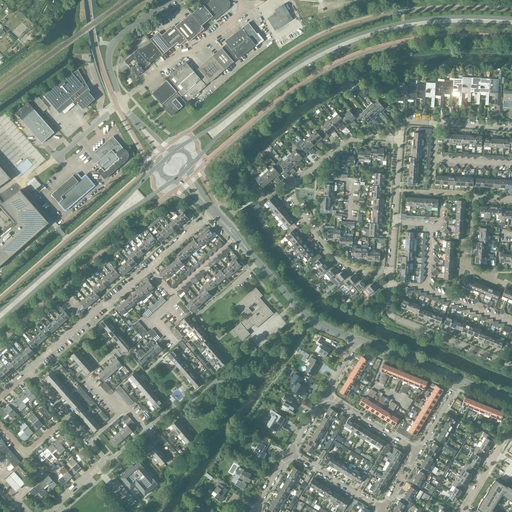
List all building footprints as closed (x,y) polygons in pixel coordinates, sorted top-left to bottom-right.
[(202,25),(210,18),(211,17),(213,20),(228,7),(229,2),(226,0),(212,0),(206,6),(204,4),(204,3),(202,5),(192,13),(192,12),(176,25),(175,23),(162,34),(160,31),(151,39),(164,53),(174,44),(178,41),(181,44),(187,38),(189,41),(201,32),(203,31),(202,30),(205,28),(202,25)] [(267,18),(271,24),(275,30),(290,21),(293,19),(284,3),(274,9),(276,12),(267,18)] [(227,45),(237,58),(238,58),(256,45),(257,46),(264,41),(258,33),(257,34),(248,23),(224,41),(227,45)] [(135,52),(124,61),(125,62),(127,64),(133,59),(138,64),(134,67),(133,66),(130,68),(132,69),(137,76),(141,73),(142,72),(143,72),(145,70),(144,69),(149,65),(150,64),(150,63),(161,53),(151,42),(138,51),(137,50),(135,52)] [(227,45),(214,56),(216,59),(224,68),(237,58),(227,45)] [(216,59),(214,56),(208,61),(209,62),(196,73),(185,61),(166,78),(187,102),(206,86),(206,85),(210,81),(211,82),(213,80),(212,79),(224,68),(216,59)] [(72,72),(44,96),(60,114),(75,101),(83,110),(95,99),(89,92),(90,92),(90,91),(90,90),(78,70),(73,74),(72,72)] [(463,87),(462,91),(468,92),(468,102),(471,102),(471,92),(472,78),(463,77),(463,79),(463,85),(467,85),(467,88),(463,87)] [(454,89),(453,93),(459,93),(459,105),(461,105),(462,91),(463,87),(463,85),(463,79),(454,78),(454,80),(454,86),(458,86),(457,89),(454,89)] [(481,78),(472,78),(471,92),(477,92),(476,104),(479,104),(480,93),(481,89),(481,86),(481,78)] [(481,89),(480,93),(486,93),(486,105),(488,105),(489,93),(490,79),(481,78),(481,86),(485,86),(484,89),(481,89)] [(499,79),(490,79),(489,93),(495,94),(494,105),(497,106),(499,79)] [(167,80),(152,93),(166,110),(171,116),(187,103),(167,80)] [(444,90),(444,94),(450,94),(449,106),(452,107),(453,93),(454,89),(454,86),(454,80),(445,80),(445,82),(445,87),(449,88),(448,90),(444,90)] [(435,91),(435,97),(441,98),(440,108),(443,108),(444,94),(444,90),(445,87),(445,82),(436,81),(435,83),(436,83),(436,89),(439,89),(439,92),(435,91)] [(426,93),(426,97),(432,97),(431,107),(434,107),(435,97),(435,91),(436,89),(436,83),(435,83),(426,82),(426,85),(427,85),(426,90),(430,90),(430,93),(426,93)] [(408,87),(406,87),(403,83),(399,83),(398,101),(404,101),(404,111),(407,111),(408,100),(408,96),(408,93),(408,87)] [(417,94),(417,98),(423,98),(422,108),(425,109),(426,97),(426,93),(426,90),(427,85),(426,85),(417,84),(417,86),(417,91),(421,92),(421,94),(417,94)] [(408,96),(408,100),(414,100),(413,110),(416,110),(417,98),(417,94),(417,91),(417,86),(408,85),(408,87),(408,93),(412,93),(412,96),(408,96)] [(511,93),(504,93),(503,108),(509,108),(508,118),(511,118),(511,108),(511,93)] [(378,101),(374,104),(384,116),(386,114),(382,110),(384,108),(386,110),(388,108),(384,103),(382,105),(378,101)] [(29,102),(17,113),(22,119),(23,120),(36,136),(42,143),(55,133),(35,110),(34,109),(29,102)] [(372,103),(368,106),(376,115),(378,117),(380,115),(384,120),(386,118),(384,116),(374,104),(372,103)] [(368,106),(364,110),(365,110),(366,111),(376,123),(375,123),(377,125),(379,124),(377,121),(378,121),(376,119),(378,117),(376,115),(368,106)] [(349,110),(345,114),(355,126),(357,124),(353,120),(356,118),(358,120),(360,118),(356,113),(354,115),(349,110)] [(359,111),(356,113),(360,118),(364,123),(367,121),(369,124),(372,122),(374,124),(375,123),(376,123),(366,111),(365,110),(361,114),(359,111)] [(343,112),(340,116),(341,117),(341,118),(344,121),(347,125),(350,123),(353,127),(355,126),(345,114),(343,112)] [(338,113),(334,117),(344,129),(346,127),(342,123),(344,121),(341,118),(341,117),(340,116),(338,113)] [(334,117),(329,121),(336,128),(338,126),(342,130),(344,129),(334,117)] [(328,119),(324,123),(325,124),(336,136),(338,134),(334,130),(336,128),(329,121),(328,119)] [(325,124),(319,130),(326,139),(329,136),(328,135),(330,133),(334,137),(336,136),(325,124)] [(414,133),(413,139),(422,139),(422,133),(429,133),(429,132),(431,132),(431,129),(419,128),(418,133),(414,133)] [(316,131),(311,134),(321,146),(323,144),(320,140),(322,138),(324,141),(326,139),(319,130),(317,132),(316,131)] [(311,134),(307,138),(314,145),(316,143),(320,147),(321,146),(311,134)] [(127,150),(126,151),(124,149),(113,137),(95,152),(101,160),(97,163),(102,168),(98,171),(105,179),(128,160),(127,160),(128,159),(129,157),(129,156),(129,154),(130,154),(129,152),(128,151),(127,150)] [(307,138),(303,141),(313,153),(315,151),(312,147),(314,145),(307,138)] [(304,150),(301,152),(306,157),(308,155),(306,152),(308,150),(312,154),(313,153),(303,141),(299,145),(304,150)] [(371,148),(371,150),(371,158),(377,159),(378,148),(379,148),(379,146),(376,145),(376,148),(371,148)] [(364,147),(363,150),(365,150),(364,160),(371,161),(371,158),(371,150),(366,150),(367,147),(364,147)] [(384,149),(379,148),(378,148),(377,159),(383,159),(383,161),(386,161),(387,155),(383,154),(384,149)] [(295,150),(291,153),(292,154),(302,166),(304,164),(300,160),(303,158),(303,159),(306,157),(301,152),(299,154),(296,151),(295,150)] [(292,154),(288,158),(294,165),(296,167),(298,166),(299,166),(302,170),(304,168),(302,166),(292,154)] [(339,160),(338,167),(342,167),(344,167),(344,165),(348,166),(349,155),(347,155),(342,155),(342,160),(339,160)] [(288,158),(284,161),(294,173),(296,171),(292,167),(294,165),(288,158)] [(281,166),(278,168),(283,173),(285,171),(286,172),(289,170),(292,174),(294,173),(284,161),(280,165),(281,166)] [(0,185),(11,178),(0,165),(0,185)] [(273,166),(268,170),(278,181),(280,180),(278,177),(283,173),(278,168),(276,170),(273,166)] [(268,170),(264,173),(271,181),(273,178),(277,183),(278,181),(268,170)] [(264,173),(260,177),(270,188),(272,187),(268,182),(271,181),(264,173)] [(375,173),(375,179),(385,180),(385,182),(388,182),(388,179),(385,179),(385,174),(375,173)] [(74,176),(52,195),(66,211),(95,186),(86,176),(82,179),(79,175),(76,178),(74,176)] [(417,177),(409,176),(409,179),(408,179),(408,182),(408,183),(413,183),(413,186),(417,186),(417,177)] [(270,188),(260,177),(256,181),(262,188),(265,186),(268,190),(270,188)] [(324,184),(324,189),(324,191),(334,192),(334,185),(337,185),(337,182),(324,181),(324,184)] [(385,194),(385,190),(382,190),(383,186),(372,186),(369,185),(368,192),(372,192),(382,193),(382,194),(385,194)] [(324,192),(324,197),(331,197),(331,198),(334,198),(334,192),(324,191),(324,189),(321,189),(321,192),(324,192)] [(0,266),(16,253),(14,251),(18,248),(18,249),(23,245),(23,244),(25,242),(26,244),(50,223),(20,190),(1,204),(18,223),(0,238),(0,266)] [(266,203),(269,207),(281,197),(279,195),(275,199),(273,197),(266,203)] [(318,204),(321,204),(321,203),(331,204),(331,198),(331,197),(324,197),(321,196),(321,202),(318,201),(318,204)] [(269,207),(273,211),(280,205),(278,203),(282,199),(281,197),(269,207)] [(374,199),(374,205),(383,205),(383,207),(386,207),(386,204),(384,204),(384,199),(382,199),(374,199)] [(273,211),(276,215),(288,205),(286,203),(282,207),(280,205),(273,211)] [(320,210),(320,213),(326,213),(333,214),(333,213),(336,214),(336,210),(333,210),(331,210),(331,204),(321,203),(321,204),(320,210)] [(276,215),(280,219),(287,213),(285,211),(290,207),(288,205),(276,215)] [(183,212),(179,216),(184,222),(189,218),(185,214),(188,212),(184,208),(181,210),(183,212)] [(505,218),(509,218),(509,210),(502,209),(501,219),(501,222),(505,222),(505,218)] [(280,219),(283,223),(295,213),(293,212),(289,215),(287,213),(280,219)] [(295,213),(283,223),(287,228),(289,230),(290,229),(295,225),(293,222),(295,221),(292,219),(297,215),(295,213)] [(179,216),(174,220),(180,226),(184,222),(179,216)] [(373,217),(372,223),(380,224),(382,224),(383,219),(385,219),(386,217),(383,216),(383,218),(373,217)] [(174,220),(169,224),(175,230),(180,226),(174,220)] [(167,226),(165,228),(171,234),(175,230),(169,224),(168,223),(166,225),(167,226)] [(289,234),(285,237),(289,241),(290,240),(302,230),(300,228),(296,232),(294,230),(295,230),(294,229),(297,227),(295,225),(290,229),(289,230),(287,232),(289,234)] [(327,238),(332,238),(334,238),(334,229),(328,228),(328,226),(325,226),(325,232),(328,232),(327,238)] [(165,228),(160,232),(166,238),(171,234),(165,228)] [(204,233),(210,240),(212,242),(216,238),(209,229),(209,230),(208,229),(207,229),(205,231),(205,232),(204,233)] [(335,239),(340,239),(340,236),(341,229),(334,229),(334,238),(332,238),(332,241),(335,241),(335,239)] [(159,230),(154,234),(156,236),(161,242),(166,238),(160,232),(159,230)] [(290,240),(289,241),(293,245),(294,244),(301,238),(299,235),(303,232),(302,230),(290,240)] [(150,233),(146,237),(147,239),(153,245),(158,241),(152,235),(150,233)] [(201,236),(200,237),(205,244),(207,245),(208,243),(207,242),(210,240),(204,233),(204,234),(203,233),(202,233),(201,235),(201,236)] [(479,235),(479,242),(489,243),(492,243),(493,243),(495,243),(495,241),(492,241),(492,240),(488,240),(488,236),(479,235)] [(347,246),(352,247),(352,245),(353,245),(353,237),(346,236),(346,246),(344,246),(344,249),(347,249),(347,246)] [(196,240),(195,241),(196,241),(200,246),(199,246),(201,248),(205,244),(200,237),(199,237),(198,237),(196,239),(196,240)] [(294,244),(293,245),(296,249),(297,248),(309,238),(307,237),(303,240),(301,238),(294,244)] [(297,248),(301,252),(308,246),(306,244),(310,240),(309,238),(297,248)] [(147,239),(143,243),(148,249),(153,245),(147,239)] [(190,244),(195,250),(197,252),(201,248),(199,246),(200,246),(196,241),(195,241),(194,240),(190,244)] [(143,243),(138,247),(144,253),(148,249),(143,243)] [(190,244),(185,248),(190,254),(195,250),(190,244)] [(301,252),(304,256),(316,246),(314,245),(310,248),(308,246),(301,252)] [(354,257),(359,258),(361,258),(362,248),(356,247),(356,245),(353,245),(352,245),(352,247),(352,251),(355,252),(354,257)] [(316,246),(304,256),(308,261),(309,259),(311,262),(315,259),(320,254),(317,252),(315,254),(315,253),(315,254),(313,252),(317,248),(316,246)] [(138,247),(134,251),(139,257),(140,258),(140,257),(140,258),(141,258),(143,256),(145,254),(144,253),(138,247)] [(367,258),(367,261),(372,261),(372,264),(373,264),(375,264),(375,261),(373,261),(374,251),(370,251),(371,247),(368,247),(368,248),(368,251),(367,258)] [(139,258),(140,258),(139,257),(134,251),(132,248),(130,250),(127,252),(129,255),(135,261),(136,262),(138,260),(138,259),(139,258)] [(185,248),(180,252),(186,258),(190,254),(185,248)] [(222,251),(222,254),(225,257),(226,257),(228,255),(227,253),(228,252),(229,252),(231,251),(228,248),(226,249),(227,250),(222,251)] [(362,258),(367,258),(368,251),(368,248),(362,248),(361,258),(359,258),(359,260),(362,261),(362,258)] [(374,251),(373,261),(375,261),(380,262),(380,256),(383,256),(384,249),(380,249),(380,250),(378,250),(378,251),(374,251)] [(176,256),(178,258),(181,262),(182,262),(184,264),(186,263),(183,260),(186,258),(180,252),(176,256)] [(315,259),(311,262),(313,264),(317,269),(325,262),(321,257),(322,257),(320,254),(315,259)] [(129,259),(127,261),(132,267),(132,268),(133,267),(133,268),(134,268),(136,267),(136,266),(137,264),(136,262),(135,261),(129,255),(127,257),(129,259)] [(230,263),(231,264),(236,270),(238,270),(239,269),(239,268),(240,267),(241,266),(239,264),(237,261),(238,260),(238,259),(236,257),(235,257),(232,259),(232,260),(230,263)] [(178,258),(173,262),(179,268),(184,264),(182,262),(181,262),(178,258)] [(127,261),(122,265),(128,271),(132,267),(127,261)] [(173,262),(169,266),(174,272),(179,268),(173,262)] [(325,262),(317,269),(322,274),(322,273),(324,275),(326,274),(327,273),(332,269),(330,266),(329,267),(326,263),(325,262)] [(231,264),(226,268),(232,274),(233,274),(234,274),(236,273),(236,272),(237,271),(236,270),(231,264)] [(128,271),(122,265),(118,269),(123,275),(128,271)] [(169,266),(164,270),(170,276),(174,272),(169,266)] [(326,274),(330,279),(331,278),(333,280),(335,279),(337,277),(342,273),(340,270),(338,272),(334,267),(332,269),(327,273),(326,274)] [(114,268),(110,272),(115,279),(120,275),(114,268)] [(223,268),(220,270),(226,277),(227,278),(232,274),(226,268),(225,269),(223,268)] [(160,273),(159,273),(160,274),(165,280),(170,276),(164,270),(163,270),(162,270),(161,271),(161,272),(160,273)] [(220,270),(216,274),(222,281),(226,277),(220,270)] [(110,272),(105,276),(111,283),(115,279),(110,272)] [(344,280),(345,282),(350,277),(348,275),(347,277),(343,272),(342,273),(337,277),(335,279),(339,284),(344,280)] [(214,276),(212,278),(217,285),(218,284),(222,281),(216,274),(215,273),(213,275),(214,276)] [(105,276),(101,280),(106,286),(111,283),(105,276)] [(354,284),(355,286),(360,281),(358,279),(357,280),(353,276),(350,277),(345,282),(345,283),(349,288),(354,284)] [(210,280),(207,282),(213,289),(217,285),(212,278),(210,277),(208,278),(210,280)] [(98,282),(96,284),(102,290),(106,286),(101,280),(99,278),(97,280),(98,282)] [(462,285),(468,288),(471,280),(465,278),(462,285)] [(355,286),(353,288),(357,293),(362,288),(364,291),(365,290),(371,285),(371,284),(369,282),(367,284),(363,279),(360,281),(355,286)] [(468,288),(474,290),(477,283),(471,280),(468,288)] [(149,281),(144,285),(151,294),(153,292),(152,290),(154,287),(149,281)] [(205,284),(203,286),(203,287),(204,287),(205,289),(208,292),(210,294),(212,292),(212,291),(213,289),(207,282),(205,284)] [(365,290),(369,295),(371,293),(373,296),(375,294),(376,294),(380,289),(379,287),(378,287),(377,288),(373,284),(372,283),(371,284),(371,285),(365,290)] [(474,290),(480,293),(483,285),(477,283),(474,290)] [(91,288),(93,290),(94,290),(97,294),(102,290),(96,284),(91,288)] [(151,294),(144,285),(140,289),(147,298),(151,294)] [(480,293),(485,295),(489,287),(483,285),(480,293)] [(203,287),(199,291),(201,293),(206,299),(211,295),(210,294),(208,292),(205,289),(204,287),(203,287)] [(259,298),(263,295),(256,287),(240,302),(235,306),(240,312),(241,313),(245,310),(249,315),(245,318),(240,323),(232,330),(230,332),(235,337),(238,335),(240,337),(242,340),(250,334),(247,330),(250,327),(252,326),(253,325),(254,324),(257,327),(269,316),(273,313),(267,306),(265,304),(264,302),(261,299),(260,300),(259,298)] [(485,295),(491,298),(494,290),(489,287),(485,295)] [(141,299),(142,301),(142,302),(147,298),(140,289),(135,293),(141,299)] [(502,296),(508,299),(511,291),(505,289),(502,296)] [(93,290),(89,294),(95,301),(99,297),(97,294),(94,290),(93,290)] [(494,290),(491,298),(497,300),(500,292),(494,290)] [(135,293),(131,297),(136,303),(138,306),(140,304),(139,303),(142,301),(141,299),(135,293)] [(201,293),(196,297),(202,303),(206,299),(201,293)] [(89,294),(85,298),(90,305),(95,301),(89,294)] [(131,297),(126,301),(132,307),(136,303),(131,297)] [(196,297),(192,301),(197,307),(202,303),(196,297)] [(90,305),(85,298),(80,302),(85,309),(90,305)] [(401,306),(407,309),(410,301),(404,299),(401,306)] [(197,307),(192,301),(191,300),(189,302),(190,303),(187,305),(193,311),(197,307)] [(126,301),(122,305),(127,311),(132,307),(126,301)] [(407,309),(412,311),(415,304),(410,301),(407,309)] [(412,311),(418,313),(420,308),(421,306),(415,304),(412,311)] [(127,311),(122,305),(117,309),(122,315),(127,311)] [(417,316),(423,318),(427,308),(421,306),(420,308),(418,313),(417,316)] [(62,308),(60,310),(62,313),(60,315),(65,321),(70,317),(65,311),(62,308)] [(423,318),(428,320),(432,310),(427,308),(423,318)] [(428,320),(434,323),(438,312),(433,310),(432,310),(428,320)] [(438,312),(434,323),(440,325),(444,315),(445,312),(442,311),(441,313),(438,312)] [(60,315),(56,319),(61,325),(65,321),(60,315)] [(444,324),(443,325),(447,327),(448,325),(450,326),(454,316),(451,315),(450,317),(447,316),(444,324)] [(183,324),(185,326),(192,321),(188,316),(180,323),(182,325),(183,324)] [(450,326),(455,328),(458,321),(456,320),(457,317),(454,316),(450,326)] [(101,323),(105,328),(115,320),(113,317),(109,321),(107,318),(101,323)] [(56,319),(51,323),(56,329),(61,325),(56,319)] [(49,320),(46,322),(49,325),(47,327),(52,332),(56,329),(51,323),(49,320)] [(105,328),(109,333),(115,328),(113,326),(117,322),(115,320),(105,328)] [(461,331),(467,333),(470,325),(467,324),(468,321),(465,320),(464,323),(461,331)] [(187,328),(189,331),(196,325),(192,321),(185,326),(184,327),(186,329),(187,328)] [(455,328),(461,331),(464,323),(458,321),(455,328)] [(196,325),(189,331),(191,333),(193,335),(195,334),(201,329),(197,324),(196,325)] [(472,335),(475,328),(476,326),(474,325),(473,327),(470,325),(467,333),(472,335)] [(47,327),(42,331),(47,336),(52,332),(47,327)] [(109,333),(113,338),(123,329),(121,327),(117,330),(115,328),(109,333)] [(40,333),(38,335),(43,340),(47,336),(42,331),(40,328),(38,330),(40,333)] [(472,335),(478,337),(480,332),(481,333),(481,330),(475,328),(472,335)] [(113,338),(117,342),(123,337),(121,335),(125,331),(123,329),(113,338)] [(195,334),(199,339),(205,333),(201,329),(195,334)] [(477,340),(483,342),(487,332),(481,330),(481,333),(480,332),(478,337),(477,340)] [(483,342),(489,345),(492,337),(489,336),(490,334),(487,332),(483,342)] [(205,333),(199,339),(200,341),(203,343),(209,338),(205,333)] [(30,335),(28,338),(31,341),(28,343),(34,348),(38,344),(33,339),(30,335)] [(38,335),(33,339),(38,344),(43,340),(38,335)] [(489,345),(495,347),(499,336),(496,335),(495,338),(492,336),(492,337),(489,345)] [(117,342),(121,347),(131,338),(129,336),(125,340),(123,337),(117,342)] [(499,336),(495,347),(500,349),(503,342),(500,340),(501,337),(499,336)] [(131,338),(121,347),(125,352),(131,347),(129,344),(133,341),(131,338)] [(203,347),(205,349),(211,344),(207,339),(209,338),(203,343),(201,345),(198,347),(200,349),(203,347)] [(248,339),(244,343),(253,353),(257,349),(252,344),(249,341),(248,339)] [(328,343),(326,343),(320,339),(318,342),(323,345),(317,354),(325,358),(330,349),(326,346),(328,343)] [(151,341),(149,343),(158,353),(162,349),(157,343),(155,345),(151,341)] [(150,349),(148,351),(153,357),(158,353),(149,343),(147,345),(150,349)] [(27,349),(25,351),(30,356),(34,352),(27,344),(25,346),(27,349)] [(205,349),(209,354),(215,348),(211,344),(205,349)] [(167,355),(172,360),(178,355),(175,352),(180,349),(178,346),(167,355)] [(23,348),(20,351),(22,353),(20,355),(25,360),(30,356),(25,351),(23,348)] [(209,354),(213,358),(219,353),(215,348),(209,354)] [(141,350),(139,351),(148,361),(153,357),(148,351),(145,354),(142,349),(141,350)] [(71,356),(75,360),(82,355),(77,350),(71,356)] [(148,361),(139,351),(137,353),(141,358),(138,360),(143,366),(148,361)] [(18,353),(14,357),(16,359),(21,364),(25,360),(20,355),(18,353)] [(215,360),(217,363),(223,357),(219,353),(213,358),(210,361),(212,363),(215,360)] [(172,360),(176,365),(186,356),(184,354),(180,357),(178,355),(172,360)] [(75,360),(79,365),(85,359),(82,355),(75,360)] [(176,365),(180,369),(186,364),(184,362),(188,358),(186,356),(176,365)] [(362,356),(358,362),(365,366),(365,365),(367,367),(370,368),(371,366),(367,363),(368,360),(362,356)] [(14,360),(11,363),(16,368),(21,364),(16,359),(14,357),(12,359),(14,360)] [(223,357),(217,363),(221,367),(227,362),(223,357)] [(305,371),(314,376),(320,366),(315,363),(316,360),(311,357),(308,362),(310,363),(305,371)] [(117,358),(112,362),(118,368),(122,364),(117,358)] [(79,365),(83,369),(89,364),(85,359),(79,365)] [(9,361),(5,365),(12,372),(16,368),(11,363),(9,361)] [(112,362),(108,366),(113,372),(118,368),(112,362)] [(358,362),(355,367),(362,371),(365,366),(358,362)] [(186,364),(180,369),(184,374),(194,365),(192,363),(189,366),(190,365),(188,363),(187,363),(186,364)] [(5,364),(0,368),(2,371),(7,376),(12,372),(5,365),(5,364)] [(89,364),(83,369),(87,374),(93,368),(89,364)] [(386,374),(389,366),(383,364),(380,371),(386,374)] [(184,374),(188,379),(194,374),(192,371),(196,368),(194,365),(184,374)] [(108,366),(103,370),(109,376),(113,372),(108,366)] [(389,366),(386,374),(389,375),(391,376),(395,368),(389,366)] [(355,367),(352,372),(359,376),(361,377),(363,378),(365,376),(361,373),(362,371),(355,367)] [(391,376),(397,378),(400,371),(395,368),(391,376)] [(109,376),(103,370),(99,374),(104,380),(109,376)] [(397,378),(402,380),(405,373),(400,371),(397,378)] [(46,377),(50,382),(56,377),(52,372),(46,377)] [(130,377),(134,382),(140,377),(136,372),(134,373),(130,377)] [(352,372),(349,377),(356,381),(359,376),(352,372)] [(188,379),(192,384),(202,375),(201,373),(200,373),(196,376),(194,374),(188,379)] [(402,380),(402,381),(404,382),(405,381),(408,383),(411,375),(405,373),(402,380)] [(290,381),(294,384),(295,384),(291,390),(302,396),(307,388),(296,382),(299,377),(295,374),(290,381)] [(202,375),(192,384),(196,388),(202,383),(200,381),(204,377),(202,375)] [(408,383),(407,385),(410,386),(411,384),(413,385),(416,377),(411,375),(408,383)] [(50,382),(54,387),(60,381),(56,377),(50,382)] [(134,382),(138,386),(144,381),(140,377),(134,382)] [(349,377),(346,382),(353,386),(355,387),(357,388),(359,386),(354,383),(356,381),(349,377)] [(413,385),(419,387),(422,380),(416,377),(413,385)] [(428,382),(422,380),(419,387),(425,389),(428,382)] [(54,387),(58,391),(64,386),(60,381),(54,387)] [(138,386),(142,391),(148,386),(144,381),(138,386)] [(346,382),(343,387),(350,391),(353,386),(346,382)] [(58,391),(62,396),(68,390),(64,386),(58,391)] [(142,391),(145,396),(152,390),(148,386),(142,391)] [(435,388),(433,391),(440,395),(443,390),(443,389),(436,386),(435,388)] [(350,391),(343,387),(340,392),(346,396),(350,391)] [(18,396),(18,397),(18,396),(23,401),(27,397),(31,402),(36,397),(28,388),(24,392),(23,391),(18,396)] [(62,396),(66,400),(72,395),(68,390),(62,396)] [(145,396),(149,400),(155,395),(152,390),(145,396)] [(430,396),(437,400),(440,395),(433,391),(430,396)] [(283,406),(282,407),(285,409),(286,408),(287,407),(289,409),(288,411),(292,414),(291,415),(292,415),(294,410),(293,410),(294,408),(295,409),(296,408),(297,406),(296,405),(291,401),(293,398),(286,394),(284,398),(286,400),(283,406)] [(66,400),(70,405),(76,399),(72,395),(66,400)] [(149,400),(153,405),(159,399),(155,395),(149,400)] [(8,405),(9,405),(13,410),(18,406),(22,410),(27,406),(23,401),(18,396),(18,397),(14,400),(8,405)] [(427,401),(434,405),(437,400),(430,396),(427,401)] [(359,404),(364,407),(368,400),(363,397),(359,404)] [(465,397),(460,410),(463,411),(464,409),(463,408),(465,406),(468,407),(471,399),(465,397)] [(70,405),(74,409),(80,404),(76,399),(70,405)] [(153,405),(152,406),(156,410),(163,404),(164,403),(161,400),(160,400),(159,399),(153,405)] [(468,407),(473,409),(476,402),(471,399),(468,407)] [(364,407),(369,410),(373,403),(368,400),(364,407)] [(424,406),(431,410),(434,405),(427,401),(424,406)] [(80,404),(74,409),(78,413),(84,408),(82,406),(84,404),(82,402),(80,404)] [(473,409),(479,411),(482,404),(476,402),(473,409)] [(373,403),(369,410),(374,413),(379,407),(373,403)] [(479,411),(484,414),(487,406),(482,404),(479,411)] [(9,405),(5,408),(0,412),(0,413),(4,418),(8,414),(13,419),(13,418),(14,417),(17,414),(13,410),(9,405)] [(43,415),(39,419),(43,424),(43,425),(48,420),(48,419),(52,415),(44,406),(39,410),(43,415)] [(421,411),(428,415),(431,410),(424,406),(421,411)] [(484,414),(490,416),(493,408),(487,406),(484,414)] [(84,408),(78,413),(82,418),(88,413),(86,410),(88,409),(86,407),(84,408)] [(374,413),(379,416),(384,410),(379,407),(374,413)] [(330,408),(327,413),(333,417),(336,419),(337,416),(335,415),(337,412),(330,408)] [(490,416),(495,418),(498,411),(493,408),(490,416)] [(379,416),(384,420),(389,413),(390,411),(387,409),(386,411),(384,410),(379,416)] [(283,427),(286,423),(287,420),(285,419),(277,414),(271,410),(268,415),(272,417),(267,426),(269,427),(277,432),(281,425),(283,427)] [(418,416),(424,420),(428,415),(421,411),(418,416)] [(498,411),(495,418),(501,420),(504,413),(498,411)] [(82,418),(86,422),(92,417),(88,413),(82,418)] [(326,414),(324,418),(330,423),(332,423),(332,424),(334,421),(332,420),(333,417),(327,413),(326,414)] [(389,413),(384,420),(389,423),(394,416),(394,415),(392,414),(392,415),(389,413)] [(394,416),(389,423),(395,426),(402,415),(399,413),(396,418),(394,416)] [(34,423),(29,427),(34,432),(33,433),(34,433),(39,428),(43,424),(39,419),(35,414),(30,419),(34,423)] [(415,421),(421,426),(424,420),(418,416),(415,421)] [(86,422),(90,427),(96,422),(92,417),(86,422)] [(450,417),(446,423),(453,427),(454,427),(458,422),(459,423),(461,420),(455,417),(454,420),(450,417)] [(322,421),(320,424),(327,428),(329,429),(331,427),(330,426),(332,423),(330,423),(324,418),(323,419),(322,419),(321,420),(322,421)] [(344,426),(350,429),(354,422),(349,419),(344,426)] [(171,425),(175,430),(181,425),(177,420),(171,425)] [(412,427),(418,431),(421,426),(415,421),(412,427)] [(96,422),(90,427),(94,432),(100,426),(96,422)] [(354,422),(350,429),(352,431),(350,434),(353,436),(355,433),(355,432),(359,426),(354,422)] [(34,432),(29,427),(25,423),(20,427),(24,432),(22,434),(20,436),(24,442),(30,437),(29,436),(33,433),(34,432)] [(446,423),(443,428),(450,432),(453,427),(446,423)] [(320,424),(317,429),(324,433),(327,435),(328,432),(325,430),(326,429),(327,428),(320,424)] [(127,425),(122,429),(128,435),(132,431),(127,425)] [(175,430),(174,431),(177,436),(179,434),(185,429),(181,425),(175,430)] [(359,426),(355,432),(355,433),(358,434),(356,437),(358,438),(359,438),(360,436),(364,429),(359,426)] [(409,432),(413,435),(415,436),(416,434),(418,431),(412,427),(410,429),(409,432)] [(443,428),(440,434),(447,438),(449,439),(453,434),(450,432),(443,428)] [(122,429),(118,433),(123,439),(128,435),(122,429)] [(179,434),(183,439),(189,434),(185,429),(179,434)] [(317,429),(314,434),(321,438),(324,440),(326,438),(322,436),(324,433),(317,429)] [(360,436),(359,438),(362,440),(364,441),(365,439),(369,432),(364,429),(360,436)] [(56,440),(57,440),(61,445),(66,441),(70,446),(75,441),(66,432),(62,435),(56,440)] [(365,439),(370,442),(374,435),(369,432),(365,439)] [(118,433),(113,437),(119,443),(123,439),(118,433)] [(486,438),(483,443),(489,447),(490,446),(492,447),(493,444),(492,443),(492,442),(489,440),(491,437),(485,433),(483,436),(486,438)] [(189,434),(183,439),(187,444),(193,438),(189,434)] [(314,434),(311,439),(318,443),(321,438),(314,434)] [(440,434),(437,439),(440,441),(439,443),(442,445),(446,447),(447,445),(446,445),(443,443),(445,441),(447,438),(440,434)] [(370,442),(375,445),(380,438),(374,435),(370,442)] [(119,443),(113,437),(109,441),(114,447),(119,443)] [(262,437),(254,450),(258,453),(255,458),(261,462),(266,454),(264,453),(270,442),(262,437)] [(380,438),(375,445),(381,449),(385,442),(380,438)] [(309,442),(308,444),(315,448),(317,450),(318,448),(317,448),(319,444),(318,443),(311,439),(310,439),(309,439),(308,441),(309,442)] [(47,448),(47,449),(48,449),(52,453),(57,449),(61,454),(66,450),(61,445),(57,440),(53,444),(52,444),(47,448)] [(146,447),(150,451),(156,446),(152,442),(146,447)] [(434,444),(431,449),(437,453),(441,448),(444,450),(446,447),(442,445),(439,443),(437,446),(434,444)] [(477,446),(475,449),(481,453),(483,450),(486,452),(489,447),(483,443),(479,448),(477,446)] [(5,444),(0,448),(0,449),(15,467),(21,462),(5,444)] [(315,448),(308,444),(305,450),(315,456),(316,454),(313,451),(315,448)] [(150,451),(154,456),(160,451),(156,446),(150,451)] [(392,454),(393,454),(401,459),(404,454),(395,448),(392,454)] [(470,458),(472,460),(479,464),(482,458),(479,457),(481,453),(475,449),(472,448),(467,456),(470,458)] [(48,449),(47,449),(44,452),(43,452),(38,457),(43,462),(47,458),(51,462),(56,458),(52,453),(48,449)] [(431,449),(427,455),(434,459),(437,453),(431,449)] [(82,459),(77,463),(82,468),(87,463),(91,459),(83,450),(78,454),(82,459)] [(154,456),(158,461),(164,455),(160,451),(154,456)] [(326,457),(323,462),(326,463),(329,465),(333,458),(335,454),(333,452),(330,456),(328,455),(326,457)] [(393,454),(389,459),(398,465),(401,459),(393,454)] [(164,455),(158,461),(162,465),(168,460),(164,455)] [(427,455),(424,460),(433,466),(434,464),(432,462),(434,459),(427,455)] [(334,468),(338,461),(340,458),(338,456),(336,460),(333,458),(329,465),(334,468)] [(73,467),(68,471),(73,477),(78,472),(78,471),(82,468),(77,463),(73,458),(68,463),(73,467)] [(390,463),(388,466),(395,470),(398,465),(389,459),(388,459),(387,461),(390,463)] [(425,468),(423,470),(431,475),(435,467),(433,466),(424,460),(421,466),(425,468)] [(466,463),(465,466),(471,470),(473,467),(476,469),(479,464),(472,460),(469,465),(466,463)] [(334,468),(339,471),(343,464),(338,461),(334,468)] [(339,471),(344,474),(348,468),(350,465),(345,461),(343,464),(339,471)] [(139,462),(121,478),(130,489),(135,485),(145,496),(158,484),(153,478),(144,468),(139,462)] [(18,466),(13,471),(14,472),(18,476),(22,481),(25,478),(27,476),(18,466)] [(235,484),(240,487),(244,489),(247,484),(246,483),(247,481),(249,483),(251,479),(249,478),(252,473),(252,474),(255,469),(250,466),(247,471),(239,467),(236,473),(240,475),(235,484)] [(388,466),(385,471),(392,475),(395,470),(388,466)] [(460,475),(462,476),(469,480),(472,475),(469,473),(471,470),(465,466),(463,469),(461,471),(461,472),(460,475)] [(73,477),(68,471),(64,467),(59,471),(63,476),(59,480),(63,485),(69,480),(68,480),(72,476),(73,477)] [(294,467),(291,473),(297,477),(299,474),(301,476),(303,473),(294,467)] [(344,474),(349,478),(353,471),(355,468),(352,467),(351,469),(348,468),(344,474)] [(420,471),(417,476),(426,482),(429,484),(430,482),(430,481),(428,480),(429,477),(431,475),(426,472),(423,470),(422,472),(420,471)] [(349,478),(354,481),(359,474),(358,474),(353,471),(349,478)] [(359,474),(354,481),(360,484),(367,473),(364,471),(362,474),(359,472),(358,474),(359,474)] [(385,471),(382,476),(389,480),(392,475),(385,471)] [(16,491),(25,484),(22,481),(15,472),(6,480),(16,491)] [(291,473),(288,478),(294,482),(297,477),(291,473)] [(380,475),(378,477),(381,478),(379,481),(386,485),(389,480),(382,476),(380,475)] [(456,479),(454,483),(461,487),(463,483),(466,485),(469,480),(462,476),(460,475),(457,480),(456,479)] [(39,484),(44,489),(48,485),(52,489),(57,485),(49,476),(45,479),(44,479),(39,484)] [(417,476),(413,482),(417,484),(416,486),(421,489),(422,487),(423,488),(426,482),(417,476)] [(288,478),(284,483),(291,487),(294,482),(288,478)] [(311,487),(314,489),(318,483),(313,479),(306,490),(309,491),(311,487)] [(377,480),(374,485),(383,490),(386,485),(379,481),(377,480)] [(491,511),(490,511),(503,491),(505,493),(504,495),(511,500),(511,490),(508,488),(495,480),(492,484),(493,485),(490,491),(488,490),(486,495),(483,499),(485,500),(481,505),(480,504),(477,509),(481,511),(491,511)] [(215,497),(222,502),(223,500),(225,497),(223,496),(224,495),(228,490),(220,483),(214,491),(217,494),(215,497)] [(284,483),(281,488),(290,494),(291,494),(294,489),(291,487),(284,483)] [(314,489),(319,492),(323,486),(318,483),(314,489)] [(455,488),(452,493),(459,497),(462,491),(459,490),(461,487),(454,483),(452,486),(455,488)] [(39,484),(35,488),(35,487),(34,488),(33,489),(29,492),(34,497),(39,493),(43,498),(48,493),(44,489),(39,484)] [(371,486),(369,490),(379,496),(383,490),(374,485),(373,485),(372,487),(371,486)] [(319,492),(324,495),(324,496),(328,489),(323,486),(319,492)] [(410,487),(407,492),(416,497),(420,490),(417,489),(415,487),(414,489),(410,487)] [(279,489),(277,493),(278,494),(285,498),(287,499),(290,494),(281,488),(280,490),(279,489)] [(324,495),(322,499),(325,500),(327,497),(329,499),(333,492),(328,489),(324,496),(324,495)] [(446,496),(444,499),(450,503),(452,500),(455,502),(459,497),(452,493),(449,491),(448,493),(446,496)] [(329,499),(328,501),(330,502),(332,500),(334,502),(335,502),(339,495),(333,492),(329,499)] [(416,498),(416,497),(407,492),(407,493),(404,498),(407,500),(406,502),(412,505),(413,503),(411,501),(412,498),(414,500),(415,499),(416,498)] [(278,494),(275,499),(282,503),(285,498),(278,494)] [(334,502),(333,505),(335,506),(337,503),(337,504),(340,505),(344,498),(339,495),(335,502),(334,502)] [(344,498),(340,505),(345,508),(349,502),(344,498)] [(271,503),(272,504),(279,508),(282,503),(275,499),(274,501),(273,501),(271,503)] [(396,507),(403,511),(404,511),(408,507),(410,508),(412,505),(406,502),(404,504),(399,501),(396,507)]
